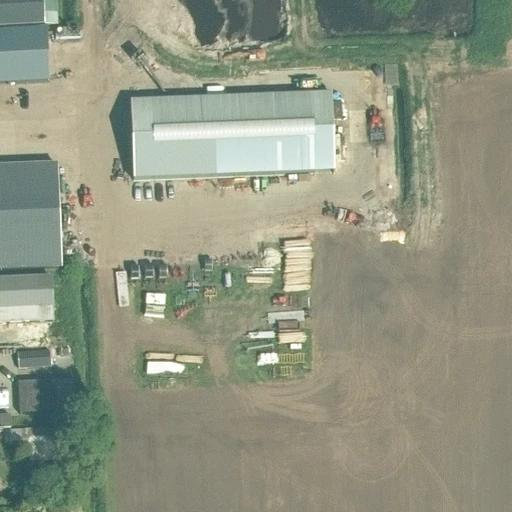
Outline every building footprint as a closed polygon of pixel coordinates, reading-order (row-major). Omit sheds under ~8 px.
[(40,0),(0,0),(0,31),(42,30),(40,0)] [(0,34),(0,88),(29,87),(48,86),(45,32),(26,33),(0,34)] [(130,105),(133,184),(334,176),(331,97),(130,105)] [(57,168),(0,170),(0,275),(61,273),(57,168)] [(50,281),(0,282),(0,326),(52,324),(50,281)] [(16,356),(17,373),(51,371),(50,353),(16,356)] [(55,385),(19,386),(20,417),(56,415),(55,385)] [(27,454),(71,452),(70,432),(26,435),(27,454)]
